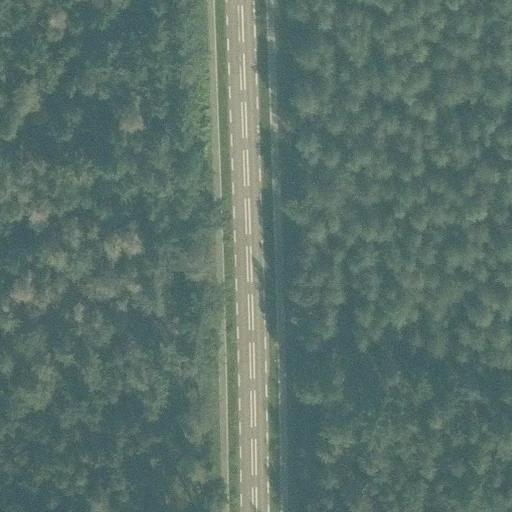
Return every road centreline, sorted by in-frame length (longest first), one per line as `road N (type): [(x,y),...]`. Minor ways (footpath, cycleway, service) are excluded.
road 1 (primary): [(251,511),(237,0)]
road 2 (track): [(511,349),(246,344)]
road 3 (track): [(44,511),(186,484)]
